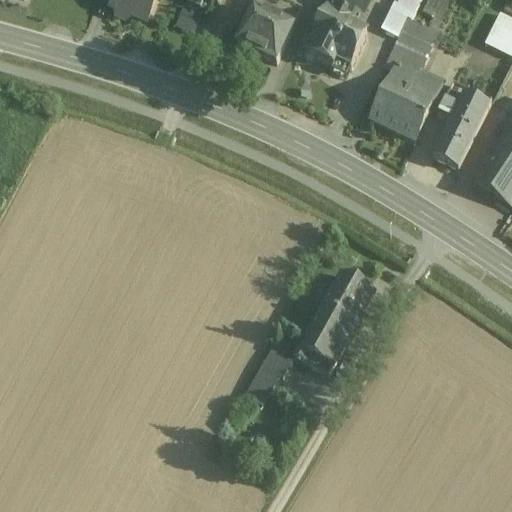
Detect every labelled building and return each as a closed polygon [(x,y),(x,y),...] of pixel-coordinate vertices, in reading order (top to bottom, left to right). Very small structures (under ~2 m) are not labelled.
[(114,0),(113,3),(110,11),(147,26),(158,0),(114,0)] [(187,0),(185,4),(200,11),(203,2),(217,9),(221,0),(187,0)] [(269,0),(257,0),(235,48),(275,67),(300,14),(269,0)] [(321,67),(353,0),(334,0),(326,17),(328,17),(326,21),(325,20),(311,48),(309,47),(307,48),(305,49),(304,50),(303,53),(303,55),(305,57),(306,58),(306,60),(321,67)] [(353,0),(321,67),(333,73),(336,68),(351,74),(367,40),(355,34),(371,0),(353,0)] [(400,0),(398,8),(395,6),(382,33),(398,41),(407,21),(411,23),(421,0),(400,0)] [(451,2),(446,0),(430,0),(423,15),(424,15),(423,16),(433,20),(428,31),(438,35),(442,25),(441,25),(451,2)] [(411,23),(407,21),(398,41),(383,72),(395,78),(400,67),(421,76),(439,36),(438,35),(428,31),(411,23)] [(421,76),(400,67),(395,78),(374,124),(418,144),(436,105),(418,96),(417,96),(426,79),(421,76)] [(444,87),(426,79),(418,96),(436,105),(444,87)] [(492,106),(455,88),(442,116),(455,122),(436,161),(460,173),(492,106)] [(511,124),(471,187),(511,214),(511,124)] [(374,300),(341,280),(294,359),(327,379),(343,352),(346,353),(356,337),(357,338),(364,327),(359,325),(374,300)] [(270,359),(263,370),(261,369),(244,400),(264,411),(281,380),(283,382),(290,370),(270,359)]
